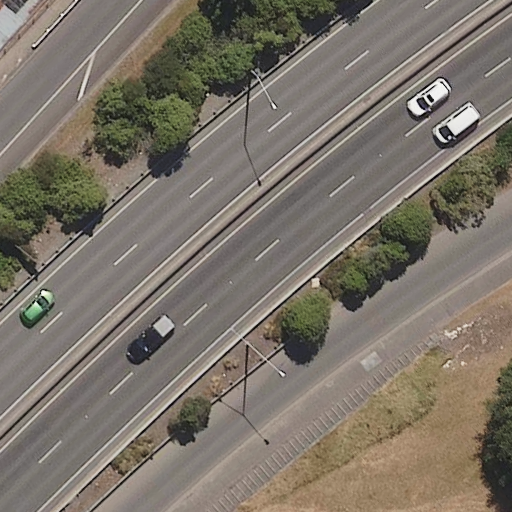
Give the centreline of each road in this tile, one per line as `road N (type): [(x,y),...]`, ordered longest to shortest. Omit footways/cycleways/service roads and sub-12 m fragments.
road 1 (motorway): [(511,56),(262,248),(0,496)]
road 2 (motorway): [(0,370),(299,100),(437,0)]
road 3 (secondary): [(511,212),(349,315),(119,511)]
road 4 (secondary): [(0,122),(112,0)]
